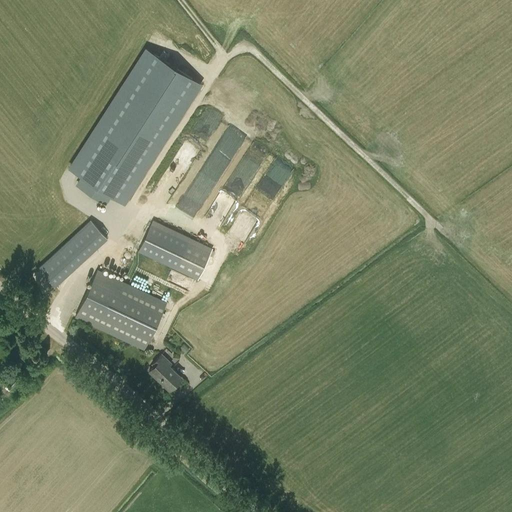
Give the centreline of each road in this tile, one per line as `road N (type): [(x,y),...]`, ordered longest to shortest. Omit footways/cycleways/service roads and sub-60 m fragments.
road 1 (track): [(52,330),(81,272),(110,244),(236,50),(252,50),(441,230)]
road 2 (unclassified): [(254,511),(0,282)]
